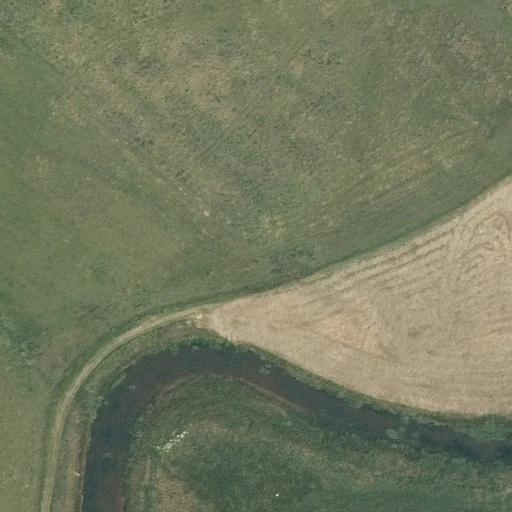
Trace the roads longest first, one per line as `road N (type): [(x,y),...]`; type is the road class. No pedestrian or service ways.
road 1 (track): [(511,186),(461,224),(404,250),(187,317),(102,359),(70,397),(52,452),(47,511)]
road 2 (track): [(156,511),(168,453),(207,437),(242,440),(357,480),(511,492)]
